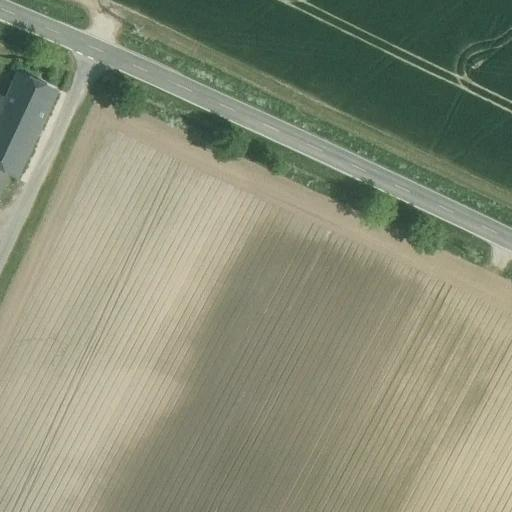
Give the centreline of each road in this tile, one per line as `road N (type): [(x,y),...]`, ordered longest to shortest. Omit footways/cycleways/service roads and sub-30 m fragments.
road 1 (secondary): [(511,240),(91,47)]
road 2 (residential): [(6,243),(91,47)]
